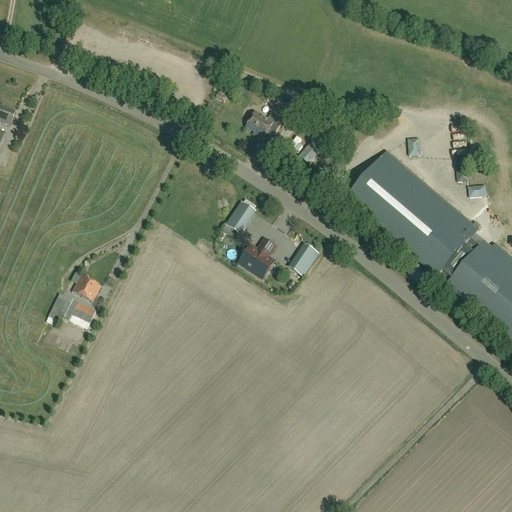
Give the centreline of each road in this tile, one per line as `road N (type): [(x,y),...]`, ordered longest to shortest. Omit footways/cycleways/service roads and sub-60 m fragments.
road 1 (tertiary): [(488,365),(305,214),(225,161),(118,102),(0,56)]
road 2 (unclassified): [(342,511),(488,365)]
